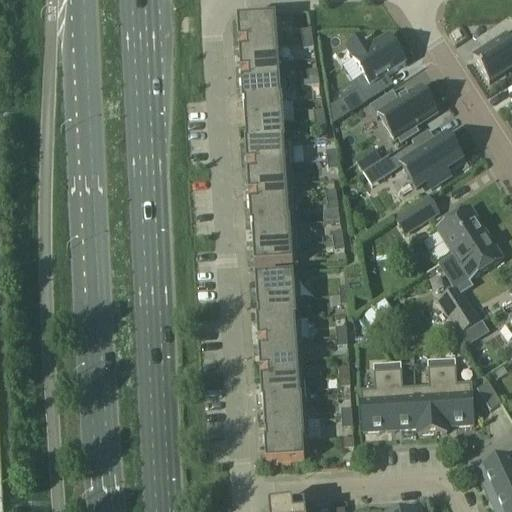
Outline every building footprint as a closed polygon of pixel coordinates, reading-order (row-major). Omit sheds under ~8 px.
[(239,47),(282,44),(281,23),(238,26),(238,28),(239,47)] [(476,64),(491,88),(511,75),(511,24),(490,38),(497,50),(476,64)] [(311,32),(301,34),(302,43),(312,41),(311,32)] [(312,41),(302,43),(304,52),(314,51),(312,41)] [(389,41),(371,52),(364,42),(347,53),(363,80),(353,86),(366,107),(385,95),(379,84),(406,67),(389,41)] [(239,47),(241,67),(282,65),(281,45),(282,45),(282,44),(239,47)] [(284,84),(282,65),(241,67),(242,88),(284,85),(284,84)] [(308,83),(319,82),(317,73),(307,74),(308,83)] [(319,82),(308,83),(310,93),(320,91),(319,82)] [(284,85),(242,88),(243,108),(283,106),(283,107),(286,106),(285,84),(284,84),(284,85)] [(400,105),(393,95),(370,110),(378,122),(380,121),(395,144),(397,142),(401,148),(419,136),(416,131),(436,118),(420,93),(400,105)] [(283,106),(243,108),(243,110),(244,110),(246,128),(284,126),(283,107),(283,106)] [(333,108),(330,110),(332,129),(342,122),(333,108)] [(315,124),(325,123),(323,113),(313,115),(315,124)] [(325,123),(315,124),(316,133),(326,132),(325,123)] [(284,126),(246,128),(247,147),(246,147),(246,149),(286,146),(286,145),(284,126)] [(447,142),(420,159),(414,149),(390,164),(397,174),(403,170),(417,192),(427,186),(431,193),(449,181),(445,174),(461,163),(447,142)] [(286,146),(246,149),(247,169),(291,166),(289,145),(286,145),(286,146)] [(326,155),(327,164),(338,162),(336,153),(326,155)] [(327,164),(329,173),(339,172),(338,162),(327,164)] [(291,166),(247,169),(248,190),(292,187),(291,166)] [(292,187),(248,190),(250,210),(293,207),(292,187)] [(326,196),(327,205),(337,204),(336,194),(326,196)] [(395,221),(406,239),(439,218),(428,200),(395,221)] [(337,204),(327,205),(328,214),(339,213),(337,204)] [(293,207),(250,210),(251,230),(295,228),(293,207)] [(436,232),(453,259),(487,237),(470,210),(436,232)] [(296,227),(295,228),(251,230),(251,232),(252,231),(253,251),(297,248),(296,227)] [(356,243),(367,236),(362,227),(351,235),(356,243)] [(342,235),(332,236),(333,246),(343,244),(342,235)] [(487,237),(453,259),(470,285),(504,263),(487,237)] [(343,244),(333,246),(334,255),(345,253),(343,244)] [(297,248),(253,251),(255,272),(299,269),(297,248)] [(299,281),(256,284),(257,305),(300,302),(299,281)] [(339,290),(340,300),(350,299),(350,289),(339,290)] [(459,339),(481,325),(459,291),(438,305),(459,339)] [(351,308),(350,299),(340,300),(340,309),(351,308)] [(297,321),(295,304),(300,303),(300,302),(257,305),(258,324),(257,324),(257,326),(300,323),(300,321),(297,321)] [(380,306),(368,314),(376,326),(388,319),(380,306)] [(258,346),(301,343),(300,323),(257,326),(258,346)] [(336,341),(347,340),(346,331),(336,331),(336,341)] [(347,349),(347,340),(336,341),(337,350),(347,349)] [(301,343),(258,346),(260,366),(303,363),(301,343)] [(303,363),(260,366),(261,387),(304,384),(303,363)] [(455,363),(442,364),(443,372),(446,436),(447,436),(447,430),(473,429),(471,388),(457,388),(456,371),(455,363)] [(443,372),(442,364),(427,365),(428,373),(429,390),(415,391),(419,438),(446,436),(443,372)] [(363,436),(391,434),(387,375),(387,367),(373,368),(373,376),(374,394),(361,395),(363,436)] [(418,432),(418,438),(419,438),(415,391),(403,392),(401,374),(401,367),(387,367),(387,375),(391,434),(418,432)] [(507,377),(503,370),(495,376),(499,382),(507,377)] [(350,381),(349,372),(339,372),(339,381),(350,381)] [(339,381),(340,391),(350,390),(350,381),(339,381)] [(261,387),(262,407),(307,404),(306,403),(305,403),(304,384),(261,387)] [(488,387),(478,394),(490,414),(501,407),(488,387)] [(264,408),(265,427),(308,424),(307,404),(262,407),(262,408),(264,408)] [(352,422),(352,412),(341,413),(342,422),(352,422)] [(342,422),(342,431),(353,431),(352,422),(342,422)] [(266,446),(265,446),(265,448),(309,445),(308,424),(265,427),(266,446)] [(344,452),(354,452),(354,442),(343,443),(344,452)] [(309,446),(309,445),(265,448),(266,469),(309,466),(308,446),(309,446)] [(511,457),(481,472),(493,497),(511,488),(511,457)] [(511,511),(511,488),(493,497),(499,511),(511,511)]
